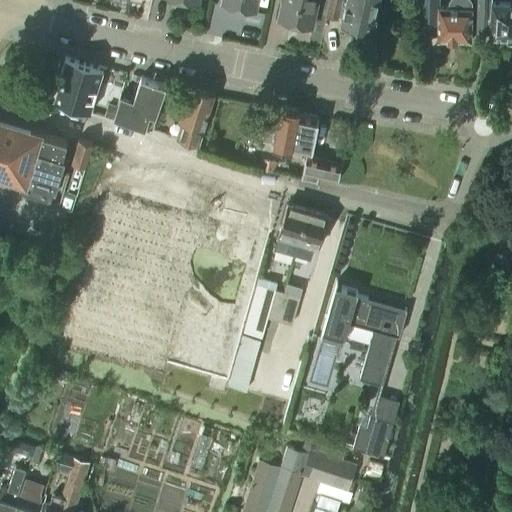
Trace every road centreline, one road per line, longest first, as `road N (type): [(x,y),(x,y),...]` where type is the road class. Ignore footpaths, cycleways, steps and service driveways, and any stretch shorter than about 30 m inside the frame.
road 1 (residential): [(25,14),(236,69),(484,119)]
road 2 (residential): [(261,188),(16,109),(0,97)]
road 3 (residential): [(484,119),(455,210),(445,217),(316,191)]
